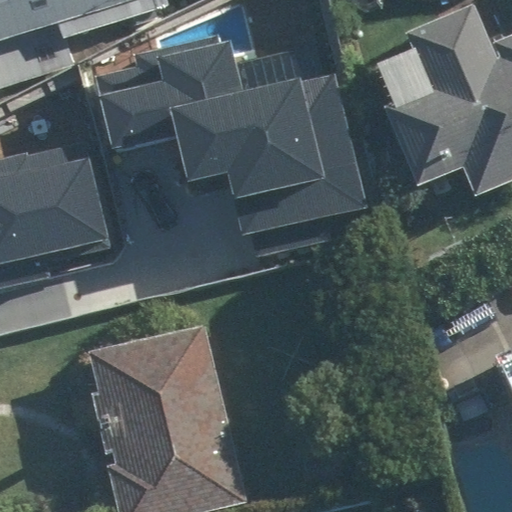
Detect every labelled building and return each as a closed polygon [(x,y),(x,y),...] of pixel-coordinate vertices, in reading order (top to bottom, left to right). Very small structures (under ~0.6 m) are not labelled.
[(184,4),(182,0),(0,0),(0,94),(8,92),(4,78),(78,58),(72,34),(184,4)] [(492,200),(511,190),(511,51),(511,52),(489,5),(419,39),(430,62),(390,82),(441,187),(477,169),(492,200)] [(237,60),(136,84),(151,143),(168,139),(182,198),(214,190),(222,223),(254,215),(265,257),(403,224),(369,84),(250,113),(237,60)] [(135,141),(0,173),(0,307),(79,289),(70,249),(156,229),(135,141)] [(219,325),(97,353),(133,511),(206,511),(258,500),(219,325)]
